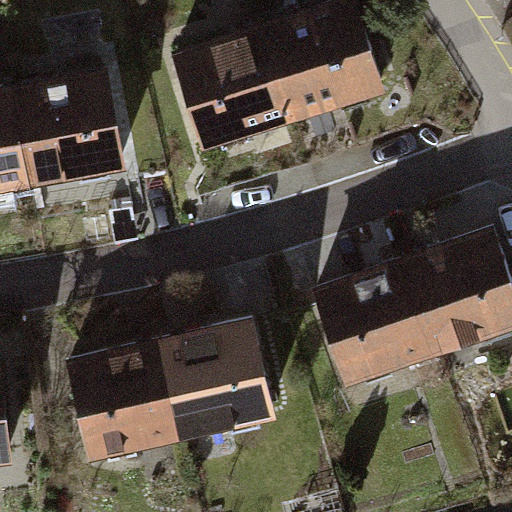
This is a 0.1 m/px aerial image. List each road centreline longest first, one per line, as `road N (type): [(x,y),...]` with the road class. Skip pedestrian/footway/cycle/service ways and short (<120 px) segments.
road 1 (residential): [(0,286),(266,230),(511,141)]
road 2 (residential): [(435,0),(511,115)]
